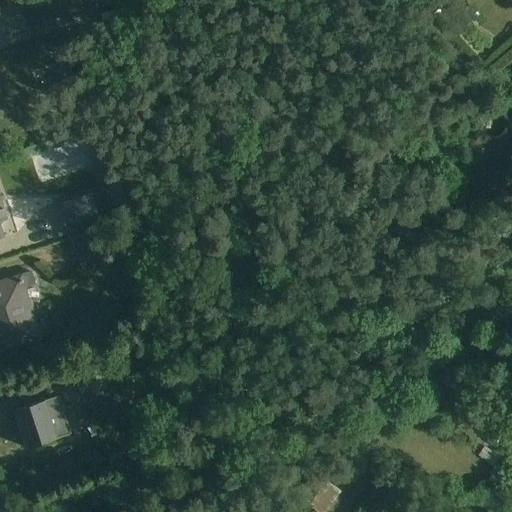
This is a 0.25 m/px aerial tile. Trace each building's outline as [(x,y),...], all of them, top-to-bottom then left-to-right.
[(11,11),(0,16),(0,37),(19,28),(11,11)] [(91,223),(86,195),(57,201),(62,229),(91,223)] [(69,237),(75,262),(104,255),(98,230),(69,237)] [(0,339),(35,328),(17,272),(0,277),(0,339)] [(443,373),(448,396),(463,392),(458,369),(443,373)] [(11,414),(31,472),(53,465),(46,447),(64,441),(56,418),(41,423),(35,406),(11,414)] [(40,510),(40,511),(73,511),(69,500),(40,510)]
